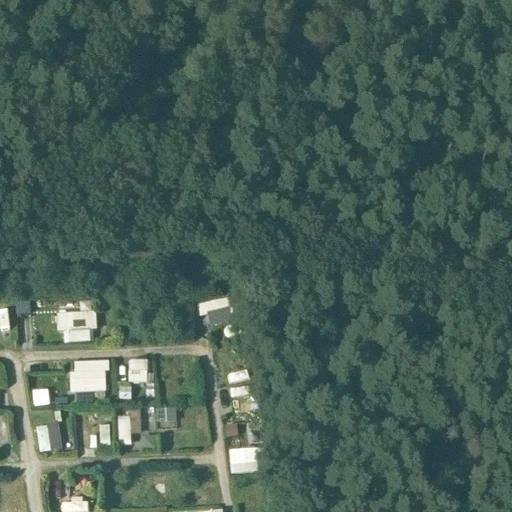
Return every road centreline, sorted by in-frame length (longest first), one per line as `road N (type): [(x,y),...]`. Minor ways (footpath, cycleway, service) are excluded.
road 1 (track): [(511,298),(247,253)]
road 2 (track): [(0,266),(247,253)]
